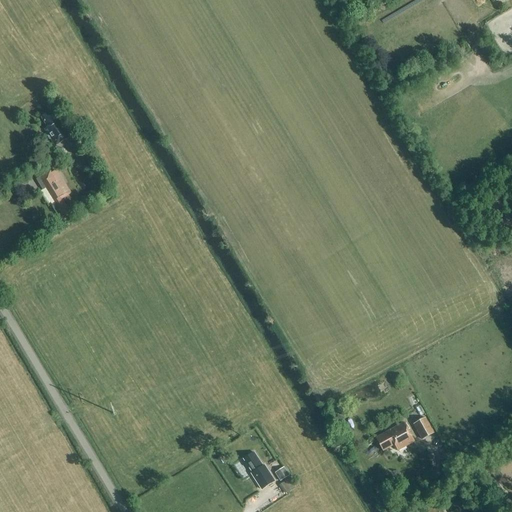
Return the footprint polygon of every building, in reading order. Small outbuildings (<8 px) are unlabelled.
[(55,145),(69,137),(55,112),(51,115),(50,112),(42,117),(48,126),(45,128),(55,145)] [(44,178),(67,216),(71,214),(62,199),(71,194),(56,170),(44,178)] [(421,440),(434,434),(426,418),(413,424),(421,440)] [(405,426),(407,425),(405,423),(404,424),(403,422),(375,438),(382,451),(394,444),(397,451),(413,442),(405,426)] [(260,488),(271,481),(253,453),(243,459),(252,473),(251,474),(260,488)] [(447,479),(455,475),(448,460),(441,463),(443,468),(442,469),(447,479)] [(284,468),(275,474),(280,481),(289,476),(284,468)] [(293,476),(282,481),(288,492),(298,487),(293,476)] [(511,511),(511,499),(498,509),(499,511),(511,511)]
